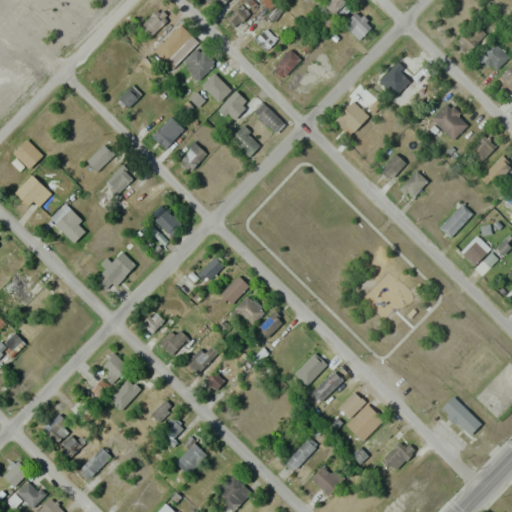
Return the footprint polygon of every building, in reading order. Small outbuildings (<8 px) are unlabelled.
[(59,0),(47,0),(43,5),(50,11),(59,0)] [(225,0),(209,0),(219,8),(225,0)] [(334,14),(346,3),(342,0),(324,0),(323,2),(334,14)] [(232,27),(247,16),(240,6),(225,17),(232,27)] [(140,27),(149,36),(168,17),(158,8),(140,27)] [(485,33),(473,22),(456,41),(468,52),(485,33)] [(167,58),(191,35),(180,23),(156,47),(167,58)] [(254,39),(266,50),(276,39),(265,28),(254,39)] [(508,55),(492,40),(478,55),(495,70),(508,55)] [(198,46),(181,63),(197,79),(214,63),(198,46)] [(300,58),(289,48),(274,64),(285,74),(300,58)] [(331,66),(321,56),(293,84),(303,94),(331,66)] [(386,75),(396,85),(415,66),(404,56),(386,75)] [(511,96),(511,63),(494,80),(511,98),(511,96)] [(201,85),(218,101),(230,89),(213,73),(201,85)] [(141,93),(131,84),(118,98),(128,107),(141,93)] [(233,118),(248,103),(235,90),(220,105),(233,118)] [(376,107),(369,100),(360,108),(353,101),(335,119),(350,133),(376,107)] [(284,123),(262,101),(252,111),(274,132),(284,123)] [(430,117),(452,139),(468,124),(446,101),(430,117)] [(183,129),(171,117),(153,135),(165,147),(183,129)] [(230,138),(249,156),(260,144),(242,126),(230,138)] [(469,147),(480,160),(495,147),(484,134),(469,147)] [(190,172),(205,151),(193,142),(178,162),(190,172)] [(97,171),(114,154),(103,143),(86,160),(97,171)] [(405,162),(394,152),(379,169),(391,178),(405,162)] [(511,167),(500,156),(484,173),(495,184),(511,167)] [(133,178),(121,166),(104,182),(116,194),(133,178)] [(427,181),(416,170),(400,185),(411,197),(427,181)] [(27,205),(33,200),(39,205),(51,193),(32,174),(14,192),(27,205)] [(511,184),(501,195),(511,205),(511,184)] [(78,223),(81,219),(65,203),(49,218),(73,242),(85,230),(78,223)] [(438,227),(450,238),(472,214),(461,203),(438,227)] [(168,233),(178,222),(164,208),(153,220),(168,233)] [(474,264),(490,248),(476,234),(459,251),(474,264)] [(133,263),(121,251),(95,277),(107,289),(133,263)] [(224,266),(215,256),(197,273),(207,282),(224,266)] [(35,287),(20,272),(5,287),(20,303),(35,287)] [(176,284),(187,294),(194,285),(184,275),(176,284)] [(248,286),(238,276),(219,295),(229,305),(248,286)] [(32,300),(42,310),(52,299),(42,289),(32,300)] [(264,311),(247,295),(234,308),(251,325),(264,311)] [(257,327),(267,337),(284,320),(273,310),(257,327)] [(163,320),(155,313),(144,325),(152,332),(163,320)] [(170,331),(160,341),(172,353),(187,337),(179,329),(173,334),(170,331)] [(0,359),(3,363),(24,342),(11,330),(0,341),(0,359)] [(111,383),(127,366),(112,353),(96,370),(111,383)] [(293,373),(307,386),(320,372),(306,359),(293,373)] [(206,377),(215,388),(223,382),(214,370),(206,377)] [(319,401),(343,381),(335,371),(311,390),(319,401)] [(129,403),(146,385),(134,375),(117,393),(129,403)] [(364,402),(353,391),(338,406),(348,417),(364,402)] [(481,423),(453,395),(440,408),(468,436),(481,423)] [(150,413),(158,421),(171,407),(163,399),(150,413)] [(382,420),(368,405),(347,424),(361,439),(382,420)] [(55,443),(70,429),(57,415),(42,429),(55,443)] [(183,431),(174,417),(160,426),(169,440),(183,431)] [(61,444),(71,455),(81,445),(70,434),(61,444)] [(317,444),(306,436),(284,465),(294,473),(317,444)] [(414,450),(402,438),(382,458),(394,470),(414,450)] [(177,459),(190,471),(207,455),(194,442),(177,459)] [(87,480),(111,456),(101,446),(77,470),(87,480)] [(1,475),(13,487),(27,472),(15,460),(1,475)] [(340,485),(323,466),(311,477),(328,496),(340,485)] [(215,494),(232,511),(250,492),(233,475),(215,494)] [(16,492),(32,507),(44,495),(28,480),(16,492)] [(36,511),(63,511),(50,498),(36,511)]
